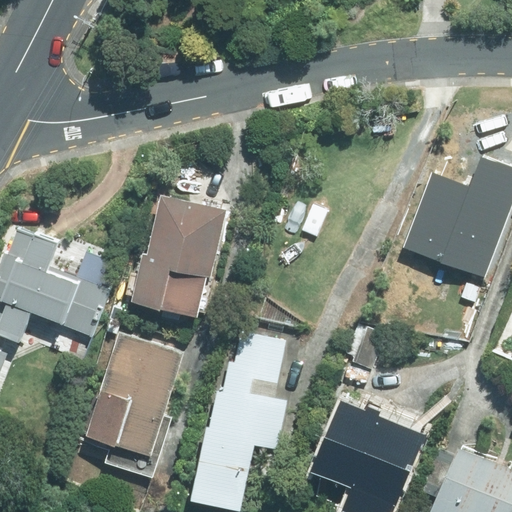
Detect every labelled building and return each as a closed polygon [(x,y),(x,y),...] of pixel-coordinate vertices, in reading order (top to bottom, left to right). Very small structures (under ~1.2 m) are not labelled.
[(403,247),(485,279),(511,212),(511,166),(482,155),(469,188),(433,174),(403,247)] [(235,201),(170,187),(156,247),(152,245),(141,294),(207,309),(216,269),(220,270),(235,201)] [(96,351),(110,308),(46,287),(52,271),(31,264),(35,251),(6,242),(0,258),(0,271),(3,273),(0,280),(0,286),(12,291),(7,304),(16,307),(0,354),(0,372),(33,383),(45,347),(31,343),(34,331),(96,351)] [(480,298),(485,284),(471,279),(466,293),(480,298)] [(123,318),(114,315),(111,327),(121,330),(123,318)] [(376,367),(388,333),(360,322),(349,350),(358,353),(356,359),(376,367)] [(196,493),(250,504),(262,442),(283,447),(292,397),(271,393),(274,380),(283,381),(292,336),(244,327),(237,362),(231,361),(226,388),(223,387),(216,419),(211,419),(196,493)] [(153,469),(188,348),(123,329),(107,383),(98,380),(84,427),(123,438),(117,459),(153,469)] [(379,511),(398,511),(437,424),(353,388),(322,459),(360,475),(349,499),(379,511)] [(511,511),(511,457),(468,439),(440,504),(458,511),(511,511)]
